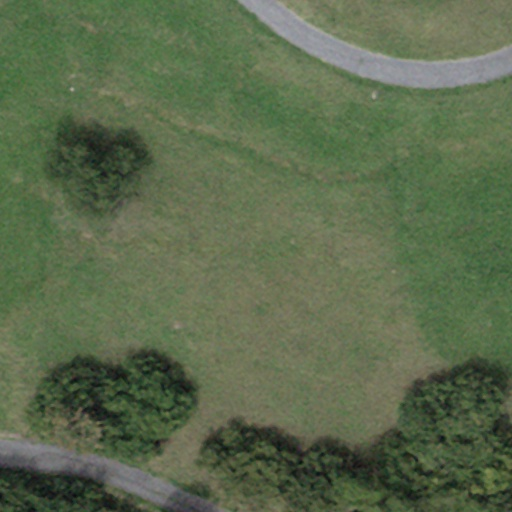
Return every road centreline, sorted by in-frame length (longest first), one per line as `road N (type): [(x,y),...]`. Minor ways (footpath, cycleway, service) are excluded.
road 1 (unclassified): [(206,0),(231,26),(335,61),(412,59),(511,41)]
road 2 (unclassified): [(197,511),(152,475),(0,436)]
